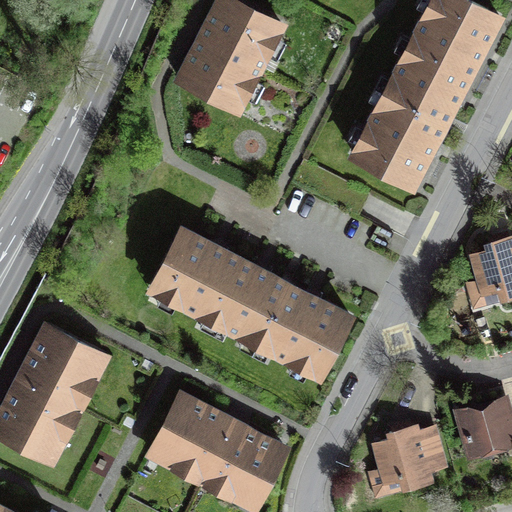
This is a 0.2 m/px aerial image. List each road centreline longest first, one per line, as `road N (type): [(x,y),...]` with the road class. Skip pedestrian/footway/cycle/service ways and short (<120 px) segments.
road 1 (primary): [(0,274),(134,0)]
road 2 (residential): [(511,96),(387,333)]
road 3 (residential): [(387,333),(315,472),(309,511)]
road 4 (residential): [(387,333),(467,370),(511,362)]
